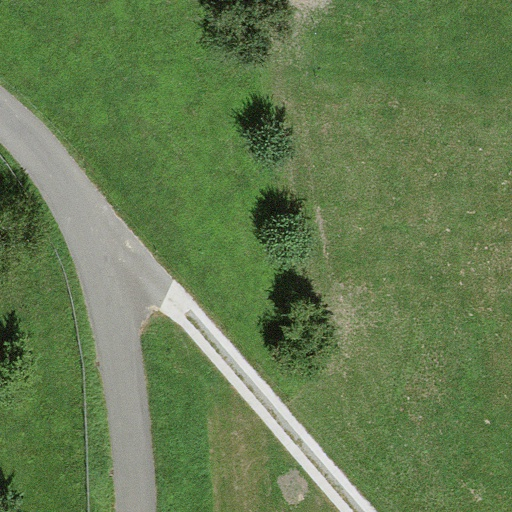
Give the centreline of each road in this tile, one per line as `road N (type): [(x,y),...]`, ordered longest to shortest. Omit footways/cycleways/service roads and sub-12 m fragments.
road 1 (unclassified): [(0,110),(52,165),(99,246),(124,370),(135,511)]
road 2 (track): [(99,246),(149,277),(227,356),(358,511)]
